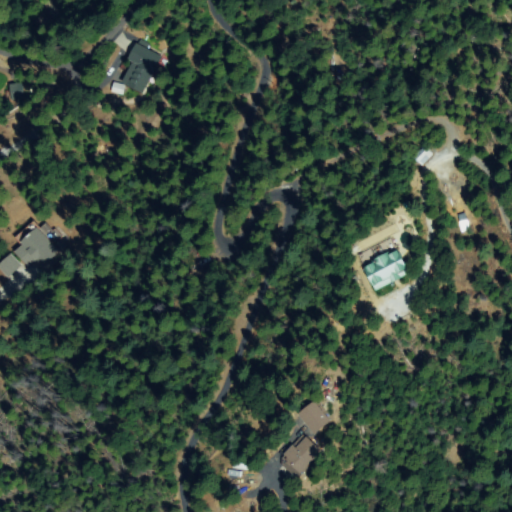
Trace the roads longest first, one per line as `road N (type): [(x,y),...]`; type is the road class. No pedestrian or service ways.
road 1 (residential): [(122,19),(171,26),(196,54),(208,122),(227,163),(223,243),(236,259),(306,285)]
road 2 (residential): [(138,0),(78,82),(0,166)]
road 3 (residential): [(4,0),(19,50),(78,82)]
